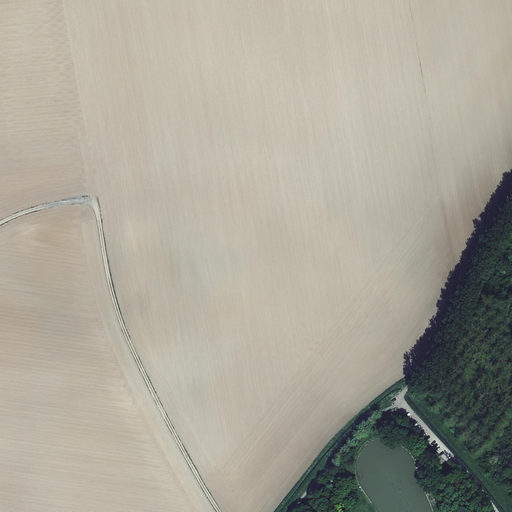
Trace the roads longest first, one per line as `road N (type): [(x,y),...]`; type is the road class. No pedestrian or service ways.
road 1 (track): [(0,222),(88,197),(95,202),(120,324),(221,511)]
road 2 (track): [(400,396),(430,356),(511,198)]
road 3 (track): [(290,511),(400,396)]
